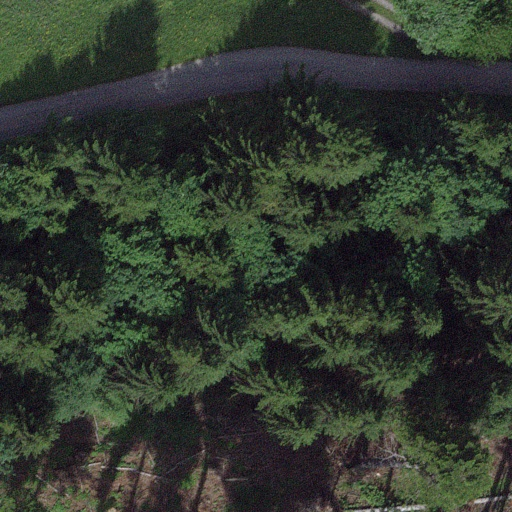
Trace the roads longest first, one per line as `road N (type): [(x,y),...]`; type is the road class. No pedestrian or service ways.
road 1 (unclassified): [(511,79),(296,67),(214,75)]
road 2 (unclassified): [(0,122),(214,75)]
road 3 (track): [(478,76),(365,0)]
